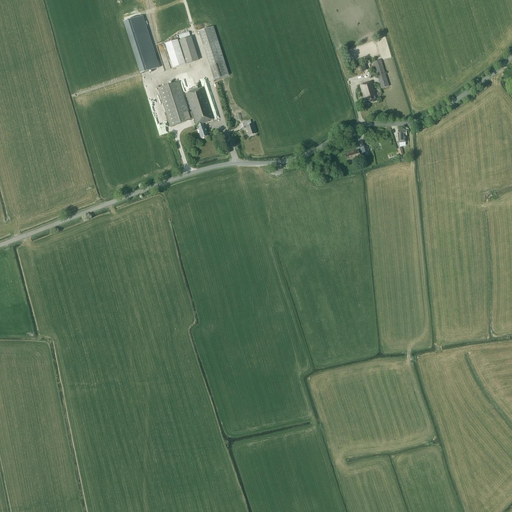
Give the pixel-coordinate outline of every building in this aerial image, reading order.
[(160,68),(143,16),(123,22),(140,74),(160,68)] [(215,80),(229,76),(213,27),(199,32),(215,80)] [(190,36),(189,31),(178,35),(180,40),(190,36)] [(185,64),(187,64),(199,61),(192,37),(180,40),(186,60),(184,60),(178,40),(166,44),(173,68),(186,65),(185,64)] [(389,86),(381,60),(373,62),(381,89),(389,86)] [(201,139),(208,137),(205,127),(204,127),(203,124),(209,122),(208,121),(214,119),(204,88),(186,93),(192,112),(189,113),(179,81),(158,88),(170,127),(194,119),(196,126),(198,126),(199,129),(198,129),(201,139)] [(367,105),(377,102),(375,95),(376,95),(372,82),(360,86),(364,99),(365,98),(367,105)] [(160,117),(157,118),(157,115),(155,116),(157,127),(164,126),(163,118),(160,119),(160,117)] [(255,129),(253,124),(251,125),(250,121),(242,123),(244,129),(247,129),(249,136),(256,134),(254,129),(255,129)] [(404,131),(404,130),(398,130),(399,143),(400,145),(401,146),(405,146),(405,145),(405,142),(406,142),(405,136),(407,136),(406,131),(404,131)] [(359,153),(359,152),(358,150),(345,154),(347,160),(352,158),(353,159),(360,157),(360,156),(362,155),(362,157),(370,155),(365,140),(359,141),(360,147),(361,152),(359,153)]
